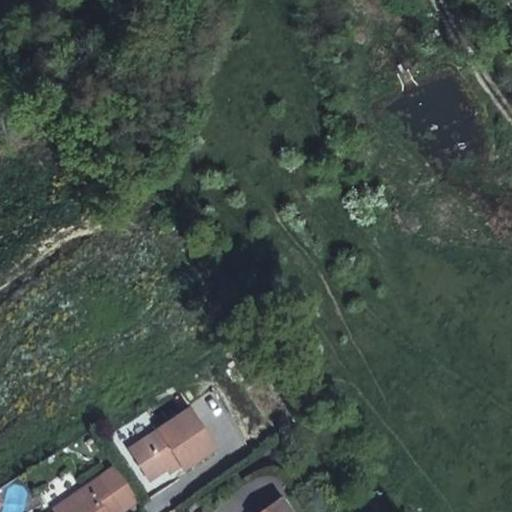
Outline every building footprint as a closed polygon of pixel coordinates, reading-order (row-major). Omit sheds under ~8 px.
[(147,482),(176,463),(182,472),(213,451),(186,411),(127,450),(147,482)] [(114,470),(98,480),(120,511),(122,511),(136,502),(114,470)] [(120,511),(98,480),(86,489),(90,494),(64,511),(120,511)] [(64,511),(90,494),(86,489),(54,511),(55,511),(64,511)] [(285,511),(278,501),(262,511),(285,511)]
